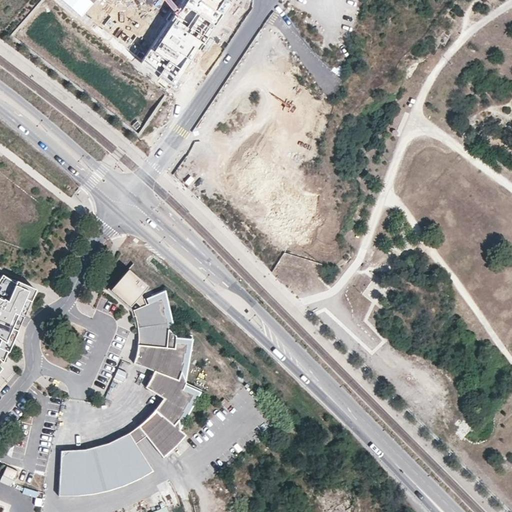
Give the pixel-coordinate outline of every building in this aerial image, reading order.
[(68,0),(83,15),(95,0),(68,0)] [(181,0),(151,50),(143,62),(175,85),(192,59),(204,43),(223,14),(231,0),(181,0)] [(380,24),(351,0),(307,0),(299,15),(352,56),(363,51),(380,24)] [(278,38),(234,109),(269,135),(282,114),(295,132),(287,147),(319,162),(326,142),(308,125),(331,85),(278,38)] [(253,158),(220,129),(197,160),(279,238),(312,247),(317,203),(298,199),(253,158)] [(181,164),(175,174),(182,178),(187,167),(181,164)] [(192,188),(195,184),(184,176),(181,180),(192,188)] [(198,193),(206,183),(201,178),(192,189),(198,193)] [(148,282),(128,266),(110,286),(131,305),(134,309),(140,327),(149,325),(169,323),(174,325),(165,290),(146,297),(144,288),(148,282)] [(0,359),(3,363),(34,290),(0,274),(0,359)] [(169,323),(149,325),(140,327),(140,342),(135,362),(155,371),(147,387),(164,398),(160,404),(140,426),(148,437),(164,457),(168,450),(188,434),(181,430),(182,418),(185,415),(187,411),(186,410),(189,402),(191,403),(196,394),(207,388),(188,382),(183,371),(189,360),(186,359),(186,354),(189,353),(189,343),(195,338),(195,337),(178,336),(169,327),(169,323)] [(122,381),(126,373),(117,369),(113,377),(122,381)] [(148,437),(140,426),(132,435),(139,444),(148,437)] [(139,444),(132,435),(123,440),(106,446),(95,449),(71,452),(60,453),(59,497),(72,498),(97,495),(108,493),(120,489),(132,485),(143,480),(155,474),(160,470),(139,444)] [(9,466),(4,476),(15,482),(16,481),(20,472),(9,466)] [(23,487),(21,493),(35,497),(37,491),(23,487)]
